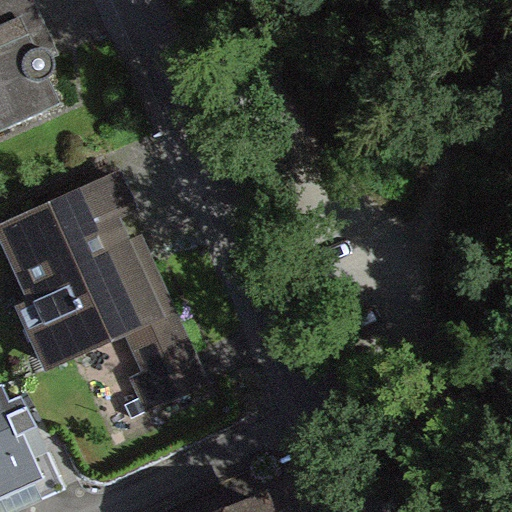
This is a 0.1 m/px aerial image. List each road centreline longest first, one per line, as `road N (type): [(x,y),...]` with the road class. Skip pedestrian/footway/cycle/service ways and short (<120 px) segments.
road 1 (track): [(505,0),(394,302),(264,96),(279,0)]
road 2 (tertiary): [(366,511),(139,0)]
road 3 (track): [(394,302),(422,370),(511,445)]
road 4 (track): [(422,370),(393,511)]
